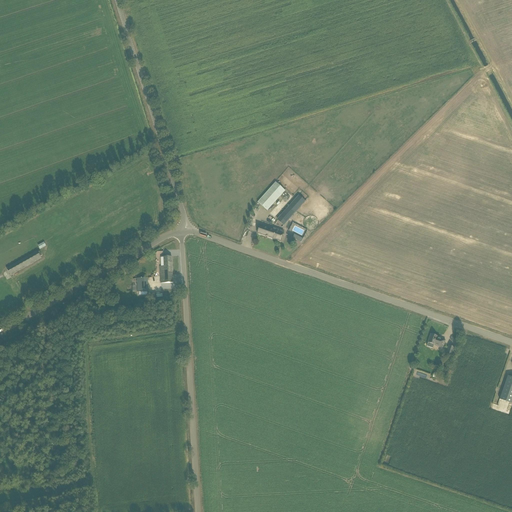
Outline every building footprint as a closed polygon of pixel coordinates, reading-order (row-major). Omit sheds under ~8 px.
[(275,182),(257,203),(267,211),(285,191),(275,182)] [(277,220),(283,226),(305,202),(299,196),(277,220)] [(259,229),(257,234),(280,242),(283,234),(280,233),(280,230),(277,229),(276,231),(273,230),(260,225),(259,229)] [(6,269),(10,276),(41,258),(40,257),(42,256),(40,251),(38,252),(37,251),(6,269)] [(160,271),(161,283),(173,283),(171,257),(163,257),(164,266),(160,267),(160,271)] [(147,279),(137,279),(137,293),(139,293),(147,292),(147,279)] [(429,339),(428,343),(433,345),(438,346),(438,347),(442,348),(444,345),(445,340),(441,339),(441,340),(437,338),(438,337),(436,336),(433,335),(432,335),(431,334),(429,339)] [(451,356),(454,348),(449,346),(446,354),(451,356)] [(448,393),(488,406),(499,374),(500,373),(504,359),(495,356),(494,359),(493,361),(491,360),(493,355),(489,354),(486,357),(488,353),(473,348),(471,354),(469,353),(471,347),(467,346),(462,363),(458,361),(454,373),(457,375),(456,379),(453,378),(452,382),(455,383),(454,386),(452,388),(450,387),(448,393)] [(499,400),(511,403),(511,377),(507,376),(499,400)] [(511,422),(414,388),(407,409),(414,416),(415,415),(418,424),(421,417),(423,420),(421,422),(422,424),(420,426),(421,428),(426,423),(428,430),(421,437),(420,434),(416,437),(410,435),(406,446),(402,445),(387,459),(399,463),(400,462),(511,501),(511,422)]
